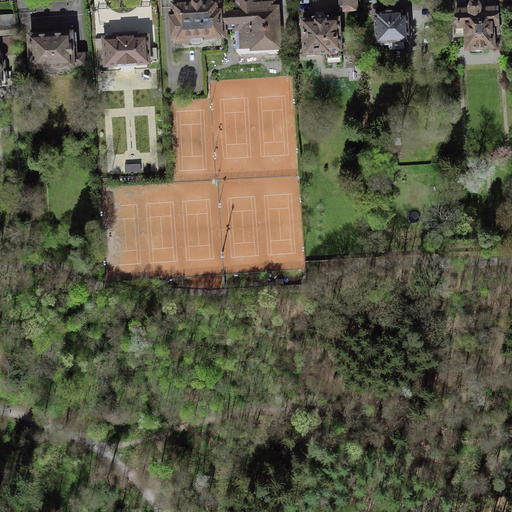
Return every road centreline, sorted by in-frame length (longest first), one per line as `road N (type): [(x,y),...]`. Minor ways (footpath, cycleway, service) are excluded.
road 1 (track): [(0,410),(55,425),(94,447),(129,444),(263,408),(356,406),(479,363),(511,364)]
road 2 (track): [(511,263),(363,264),(304,288),(214,292),(104,287),(63,265),(0,266)]
